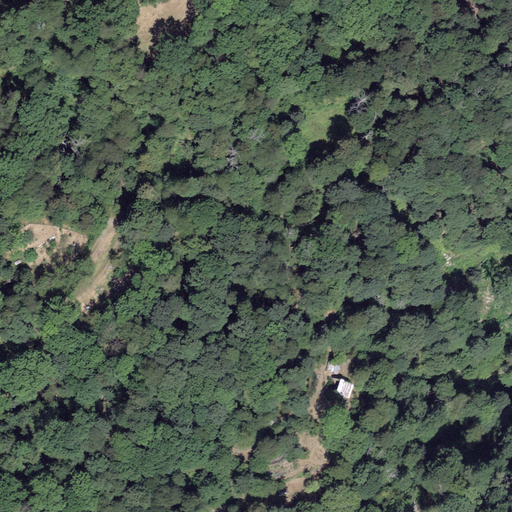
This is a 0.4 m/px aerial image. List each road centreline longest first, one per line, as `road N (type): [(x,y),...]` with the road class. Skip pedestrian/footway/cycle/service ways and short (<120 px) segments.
road 1 (track): [(0,294),(81,263),(132,184),(218,196),(289,172)]
road 2 (track): [(289,172),(471,80),(511,42)]
road 3 (track): [(111,219),(117,244),(90,283),(0,342)]
